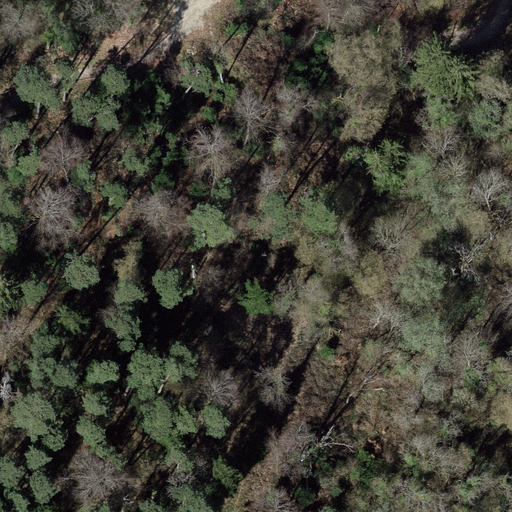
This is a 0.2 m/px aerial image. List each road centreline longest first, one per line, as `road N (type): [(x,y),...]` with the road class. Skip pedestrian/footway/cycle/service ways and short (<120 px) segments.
road 1 (track): [(194,0),(165,47),(44,85),(0,116)]
road 2 (track): [(505,0),(487,35),(454,42),(413,30),(370,0)]
